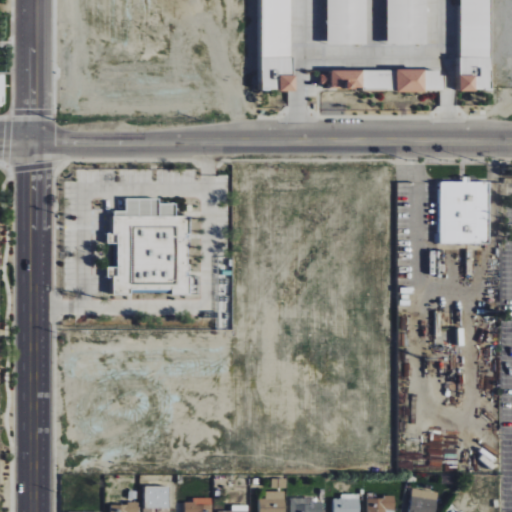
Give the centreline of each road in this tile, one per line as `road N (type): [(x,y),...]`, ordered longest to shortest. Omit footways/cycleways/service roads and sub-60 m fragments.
road 1 (secondary): [(511,140),(0,140)]
road 2 (tertiary): [(27,140),(27,511)]
road 3 (tertiary): [(24,0),(27,140)]
